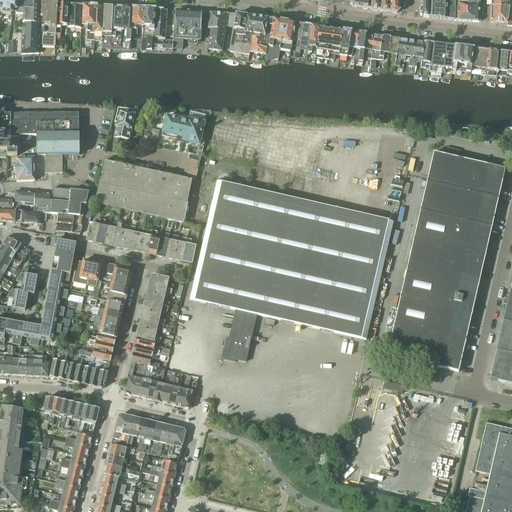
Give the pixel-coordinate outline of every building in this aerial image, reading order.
[(13,15),(14,1),(0,0),(0,19),(1,20),(1,16),(11,17),(13,15)] [(349,0),(349,5),(351,8),(359,9),(359,0),(349,0)] [(369,10),(370,0),(359,0),(359,9),(369,10)] [(370,0),(369,10),(379,12),(379,0),(370,0)] [(379,0),(379,12),(389,13),(389,0),(379,0)] [(389,0),(389,13),(397,14),(400,12),(400,0),(389,0)] [(429,0),(419,0),(419,15),(422,18),(429,19),(429,0)] [(429,0),(429,19),(438,20),(438,0),(429,0)] [(446,0),(438,0),(438,20),(446,21),(446,0)] [(454,21),(455,0),(446,0),(446,21),(454,21)] [(479,22),(479,0),(455,0),(454,21),(477,23),(478,22),(479,22)] [(511,0),(491,0),(491,8),(500,8),(510,8),(511,8),(511,0)] [(40,15),(41,3),(29,3),(29,2),(17,1),(16,13),(15,13),(15,15),(22,15),(21,55),(39,55),(40,39),(40,34),(40,15)] [(56,39),(57,5),(41,3),(40,15),(40,34),(40,39),(41,39),(41,46),(55,47),(56,39)] [(68,5),(57,5),(56,39),(60,40),(61,28),(61,26),(67,26),(68,5)] [(68,5),(67,26),(67,28),(82,30),(82,29),(81,23),(82,6),(68,5)] [(93,7),(82,6),(81,23),(82,29),(87,29),(86,41),(91,41),(90,48),(94,49),(94,44),(94,33),(92,32),(92,26),(92,22),(93,22),(93,18),(92,18),(93,7)] [(103,8),(93,7),(92,18),(93,18),(93,22),(92,22),(92,26),(92,32),(94,33),(94,44),(96,44),(96,47),(98,47),(99,37),(97,37),(97,34),(102,34),(103,8)] [(103,8),(102,34),(101,49),(108,50),(109,38),(111,38),(112,8),(103,8)] [(132,9),(112,8),(111,38),(115,38),(115,32),(126,32),(126,41),(130,42),(131,35),(132,9)] [(500,8),(491,8),(491,23),(499,24),(500,8)] [(510,8),(500,8),(499,24),(507,24),(509,17),(511,16),(511,11),(509,11),(510,8)] [(143,10),(132,9),(131,35),(137,35),(137,29),(142,29),(143,10)] [(143,10),(142,29),(142,40),(147,40),(152,40),(152,38),(153,39),(154,25),(155,10),(143,10)] [(155,10),(154,25),(166,25),(166,19),(166,12),(166,11),(155,10)] [(173,42),(172,51),(172,52),(187,53),(188,41),(200,41),(202,13),(175,12),(174,40),(173,40),(173,42)] [(226,28),(228,15),(209,14),(207,29),(210,29),(207,50),(222,52),(226,28)] [(228,15),(226,28),(232,30),(235,15),(228,15)] [(235,15),(232,30),(228,52),(241,55),(248,56),(251,38),(252,35),(244,34),(246,17),(235,15)] [(252,35),(255,18),(246,17),(244,34),(252,35)] [(264,37),(267,19),(255,18),(252,35),(264,37)] [(267,19),(264,37),(263,48),(266,48),(265,55),(264,58),(266,58),(265,62),(277,60),(283,22),(269,20),(267,19)] [(295,24),(283,22),(277,60),(289,59),(291,51),(293,39),(295,24)] [(295,24),(293,39),(294,39),(294,41),(297,41),(295,52),(300,52),(300,48),(301,47),(300,46),(303,26),(295,24)] [(154,25),(153,39),(165,39),(166,25),(154,25)] [(303,26),(300,46),(301,47),(300,48),(307,49),(309,43),(311,27),(303,26)] [(309,43),(307,49),(306,54),(311,55),(311,53),(315,54),(316,49),(319,28),(311,27),(309,43)] [(316,49),(315,54),(315,58),(328,60),(329,55),(339,57),(342,32),(319,28),(316,49)] [(342,31),(342,32),(339,57),(347,58),(350,32),(342,31)] [(350,32),(347,58),(347,57),(351,58),(352,50),(356,50),(358,34),(350,32)] [(359,34),(358,34),(356,50),(360,51),(358,63),(362,64),(363,58),(363,56),(366,35),(359,34)] [(264,37),(252,35),(251,38),(248,56),(264,58),(265,55),(266,48),(263,48),(264,37)] [(374,36),(366,35),(363,56),(363,58),(370,60),(372,52),(374,37),(374,36)] [(382,37),(374,37),(372,52),(370,60),(379,61),(379,58),(382,37)] [(391,38),(382,37),(379,58),(379,61),(383,61),(383,56),(388,57),(388,55),(391,39),(391,38)] [(152,40),(152,50),(157,50),(159,50),(165,51),(167,51),(172,51),(173,42),(165,41),(165,39),(153,39),(152,38),(152,40)] [(391,39),(388,55),(392,56),(391,67),(395,67),(396,60),(399,40),(391,39)] [(152,40),(147,40),(146,43),(141,43),(141,50),(146,50),(151,51),(152,50),(152,40)] [(405,57),(407,41),(399,40),(396,60),(395,67),(395,68),(397,68),(397,67),(399,67),(399,61),(403,62),(405,57)] [(415,42),(407,41),(405,57),(409,58),(408,67),(411,68),(415,42)] [(415,42),(411,68),(411,74),(414,74),(415,63),(421,64),(424,43),(415,42)] [(424,43),(421,64),(421,69),(429,70),(430,64),(432,44),(424,43)] [(443,69),(446,46),(432,44),(430,64),(429,70),(428,73),(434,73),(435,69),(441,69),(441,68),(443,69)] [(451,72),(454,47),(446,46),(443,69),(441,68),(441,69),(441,70),(441,74),(445,74),(446,71),(451,72)] [(454,47),(451,72),(450,74),(455,75),(456,68),(460,68),(460,66),(461,66),(464,49),(454,47)] [(460,66),(460,68),(461,68),(460,72),(470,73),(473,50),(464,49),(461,66),(460,66)] [(473,50),(470,73),(471,73),(471,71),(480,72),(480,73),(485,74),(486,65),(486,61),(487,62),(489,52),(487,51),(487,52),(473,50)] [(497,71),(499,53),(489,52),(487,62),(486,61),(486,65),(485,74),(480,73),(480,76),(486,77),(486,74),(487,74),(487,77),(495,77),(496,75),(497,71)] [(506,75),(508,54),(502,53),(499,53),(497,71),(496,75),(497,75),(497,76),(506,77),(506,75)] [(11,141),(11,114),(2,114),(2,110),(0,110),(0,151),(4,152),(4,157),(7,157),(17,157),(17,152),(19,152),(19,141),(11,141)] [(117,125),(114,138),(129,140),(134,115),(135,116),(135,120),(137,120),(138,112),(118,110),(114,124),(117,125)] [(79,114),(11,114),(11,141),(19,141),(19,138),(19,143),(31,143),(31,137),(36,136),(36,145),(36,156),(45,156),(45,174),(62,174),(62,156),(79,156),(79,138),(79,114)] [(184,138),(188,122),(166,117),(166,120),(164,121),(163,125),(164,127),(162,137),(174,139),(174,136),(184,138)] [(188,122),(184,138),(183,142),(202,146),(207,123),(188,118),(188,122)] [(148,144),(155,146),(159,131),(152,129),(148,144)] [(400,299),(399,303),(393,327),(393,326),(392,327),(393,328),(386,356),(458,373),(465,344),(466,343),(465,343),(471,315),(472,315),(472,314),(478,286),(479,286),(479,285),(478,285),(485,257),(486,256),(485,256),(491,228),(492,228),(492,227),(498,199),(499,199),(499,198),(498,198),(505,170),(433,153),(427,182),(426,182),(426,183),(420,211),(419,211),(419,212),(420,212),(413,240),(412,241),(413,241),(407,269),(406,269),(406,270),(400,298),(399,297),(399,298),(400,299)] [(16,182),(35,182),(34,175),(38,175),(38,170),(34,170),(34,158),(15,159),(16,168),(15,168),(16,182)] [(186,166),(198,169),(199,162),(187,159),(186,166)] [(183,224),(188,204),(187,204),(189,192),(192,181),(183,179),(104,162),(97,192),(97,193),(96,200),(95,204),(103,206),(112,208),(120,210),(133,213),(138,214),(139,214),(140,214),(146,216),(155,218),(158,219),(169,221),(172,222),(175,222),(181,224),(183,224)] [(198,169),(186,166),(183,179),(192,181),(195,182),(198,169)] [(190,300),(235,311),(229,339),(226,339),(226,341),(223,341),(222,347),(224,348),(221,360),(235,363),(236,361),(245,363),(256,316),(366,341),(393,223),(216,183),(190,300)] [(0,209),(19,211),(20,206),(34,207),(33,213),(41,213),(46,214),(51,214),(57,215),(80,217),(81,218),(83,218),(84,212),(88,193),(83,192),(52,189),(52,195),(35,194),(19,192),(14,192),(14,195),(8,194),(8,197),(5,197),(5,199),(3,199),(0,198),(0,209)] [(0,222),(8,223),(20,224),(21,212),(19,211),(0,209),(0,222)] [(21,212),(20,224),(40,226),(41,221),(41,213),(33,213),(21,212)] [(57,215),(57,225),(73,226),(80,226),(81,218),(80,217),(57,215)] [(153,224),(155,218),(146,216),(145,221),(145,223),(153,224)] [(95,244),(101,220),(96,219),(94,226),(90,225),(86,242),(95,244)] [(105,221),(101,220),(95,244),(104,246),(108,228),(104,227),(105,221)] [(108,228),(104,246),(112,247),(118,224),(113,223),(112,229),(108,228)] [(121,249),(125,232),(122,231),(123,227),(122,227),(123,225),(118,224),(112,247),(121,249)] [(57,225),(56,233),(57,233),(64,234),(80,235),(82,226),(80,226),(73,226),(57,225)] [(125,232),(121,249),(130,251),(135,228),(130,227),(129,232),(125,232)] [(135,228),(130,251),(139,253),(143,235),(139,235),(140,229),(135,228)] [(143,235),(139,253),(147,255),(152,231),(148,230),(146,236),(143,235)] [(157,232),(152,231),(147,255),(156,257),(160,239),(156,238),(157,232)] [(160,239),(156,257),(165,259),(170,235),(165,234),(164,240),(160,239)] [(170,235),(165,259),(173,261),(177,243),(173,242),(175,236),(170,235)] [(24,248),(22,252),(18,250),(21,246),(7,238),(2,245),(26,259),(30,251),(24,248)] [(181,244),(177,243),(173,261),(182,263),(187,239),(182,238),(181,244)] [(187,239),(182,263),(191,264),(195,247),(191,246),(192,240),(187,239)] [(52,266),(51,271),(70,274),(71,270),(76,244),(57,240),(52,266)] [(26,259),(2,245),(0,249),(0,253),(19,265),(19,266),(22,262),(23,263),(26,259)] [(19,265),(0,253),(0,263),(18,274),(20,270),(17,268),(19,265)] [(75,269),(73,282),(77,283),(78,277),(79,277),(78,279),(84,280),(82,285),(87,287),(92,263),(76,260),(74,269),(75,269)] [(0,263),(0,272),(4,275),(6,272),(16,277),(18,274),(0,263)] [(101,266),(92,263),(87,287),(92,288),(93,282),(97,283),(97,282),(99,277),(99,274),(101,266)] [(108,270),(107,275),(130,281),(131,274),(130,271),(115,268),(109,267),(108,270)] [(51,271),(48,288),(62,290),(63,281),(69,282),(70,274),(51,271)] [(4,275),(0,272),(0,282),(10,288),(12,284),(2,278),(4,275)] [(20,274),(16,282),(22,283),(21,292),(28,293),(28,294),(34,295),(37,277),(27,275),(20,274)] [(107,275),(106,280),(111,281),(110,285),(128,289),(130,281),(107,275)] [(149,285),(172,291),(173,286),(167,285),(168,280),(153,276),(150,278),(149,285)] [(10,288),(0,282),(0,288),(1,288),(4,290),(5,290),(8,291),(10,288)] [(496,350),(495,350),(511,354),(511,282),(510,292),(509,292),(509,293),(503,321),(502,321),(502,322),(503,322),(496,350)] [(104,287),(103,292),(126,297),(128,289),(110,285),(109,289),(104,287)] [(149,285),(147,294),(165,298),(166,294),(171,295),(172,291),(149,285)] [(48,288),(45,305),(58,307),(60,299),(66,300),(67,291),(62,290),(48,288)] [(11,290),(7,298),(13,299),(12,309),(25,311),(28,294),(28,293),(21,292),(11,290)] [(126,297),(103,292),(101,297),(107,298),(106,302),(124,306),(126,297)] [(147,294),(144,303),(168,308),(169,304),(164,302),(165,298),(147,294)] [(72,297),(70,302),(77,303),(78,304),(79,304),(82,305),(83,299),(72,296),(72,297)] [(124,306),(106,302),(105,305),(100,304),(99,309),(122,314),(124,306)] [(168,308),(144,303),(142,311),(160,316),(161,312),(167,313),(168,308)] [(45,305),(42,322),(55,325),(57,316),(63,317),(64,308),(58,307),(45,305)] [(122,314),(99,309),(97,313),(99,314),(98,318),(102,318),(120,322),(122,314)] [(160,316),(142,311),(140,320),(164,326),(165,321),(159,320),(160,316)] [(96,321),(95,325),(118,331),(120,322),(102,318),(101,322),(96,321)] [(64,319),(62,327),(69,328),(71,321),(64,319)] [(140,320),(138,329),(156,333),(157,329),(163,331),(164,326),(140,320)] [(7,321),(5,334),(13,336),(12,345),(20,347),(22,338),(25,324),(7,321)] [(41,327),(39,341),(43,341),(52,343),(54,333),(59,334),(61,326),(55,325),(42,322),(41,327)] [(25,324),(22,338),(31,339),(30,346),(37,347),(39,341),(41,327),(25,324)] [(118,331),(95,325),(94,330),(99,331),(98,335),(116,339),(118,331)] [(67,330),(62,328),(59,337),(66,339),(68,330),(67,330)] [(138,329),(136,337),(155,342),(155,343),(160,344),(161,338),(155,337),(156,333),(138,329)] [(116,339),(98,335),(97,334),(96,338),(85,336),(84,341),(87,342),(89,342),(114,347),(116,339)] [(155,342),(136,337),(134,346),(169,354),(170,350),(160,348),(154,346),(155,343),(155,342)] [(89,342),(87,342),(86,343),(88,343),(88,345),(94,346),(93,351),(112,355),(114,347),(89,342)] [(134,346),(132,354),(151,359),(157,360),(158,356),(168,358),(169,354),(134,346)] [(3,359),(2,376),(10,376),(12,347),(8,347),(8,354),(3,354),(3,359)] [(17,377),(19,355),(15,354),(15,348),(12,347),(12,348),(10,376),(17,377)] [(57,379),(64,351),(59,350),(57,361),(53,361),(49,378),(49,379),(57,379)] [(80,350),(80,351),(79,356),(87,357),(90,358),(95,359),(103,361),(110,363),(112,355),(93,351),(92,354),(87,353),(87,352),(80,350)] [(511,354),(495,350),(495,351),(496,351),(489,380),(511,385),(511,354)] [(65,381),(69,364),(65,363),(67,358),(67,355),(69,352),(64,351),(57,379),(65,381)] [(69,364),(65,381),(72,383),(79,356),(76,354),(75,354),(72,365),(69,364)] [(132,354),(130,363),(135,364),(138,365),(141,366),(145,367),(153,369),(159,370),(160,366),(160,365),(159,365),(150,363),(151,359),(132,354)] [(19,355),(17,377),(25,377),(26,356),(19,355)] [(31,356),(26,356),(25,377),(33,378),(34,356),(33,356),(31,356)] [(34,356),(33,378),(40,378),(42,357),(34,356)] [(80,385),(84,368),(81,367),(83,359),(86,360),(87,357),(79,356),(72,383),(80,385)] [(46,357),(42,357),(40,378),(49,379),(49,378),(50,374),(50,362),(46,361),(46,357)] [(84,368),(80,385),(88,386),(95,359),(87,357),(86,360),(85,363),(89,364),(88,368),(84,368)] [(103,361),(95,359),(88,386),(96,388),(100,371),(96,370),(98,364),(102,365),(103,361)] [(100,371),(96,388),(101,390),(104,388),(110,363),(103,361),(102,365),(105,365),(103,372),(100,371)] [(130,363),(123,393),(125,395),(130,396),(135,378),(132,377),(135,364),(130,363)] [(135,378),(130,396),(138,398),(145,367),(141,366),(138,365),(135,378)] [(145,367),(138,398),(145,400),(153,369),(145,367)] [(153,369),(145,400),(153,402),(160,371),(159,370),(153,369)] [(160,371),(153,402),(160,403),(164,385),(162,385),(165,372),(160,371)] [(164,385),(160,403),(167,405),(174,379),(175,374),(176,373),(167,372),(167,376),(170,376),(168,386),(164,385)] [(174,379),(167,405),(175,407),(179,388),(177,388),(178,380),(177,380),(174,379)] [(187,390),(189,383),(189,382),(186,382),(185,382),(183,389),(179,388),(175,407),(182,409),(187,390)] [(195,393),(197,385),(192,383),(191,391),(187,390),(182,409),(188,410),(191,409),(195,393)] [(383,383),(381,392),(383,392),(384,390),(403,395),(404,388),(383,383)] [(43,413),(42,415),(45,415),(44,422),(43,429),(47,430),(48,425),(54,399),(46,398),(44,406),(43,413)] [(61,401),(54,399),(48,425),(52,426),(53,422),(54,417),(58,418),(61,401)] [(62,431),(69,403),(61,401),(58,418),(57,418),(60,419),(57,430),(62,431)] [(69,403),(62,431),(69,433),(70,428),(68,427),(69,421),(72,422),(76,404),(69,403)] [(70,428),(69,433),(77,434),(84,406),(76,404),(72,422),(75,422),(74,428),(70,428)] [(87,425),(91,408),(84,406),(77,434),(84,436),(85,433),(82,432),(82,430),(84,424),(87,425)] [(0,428),(22,431),(24,423),(27,424),(27,419),(24,419),(25,411),(1,407),(0,414),(0,428)] [(97,409),(91,408),(87,425),(90,426),(88,434),(85,433),(84,436),(92,438),(95,425),(98,412),(97,409)] [(121,435),(126,416),(120,415),(118,417),(112,439),(117,440),(118,434),(121,435)] [(126,416),(121,435),(125,436),(122,448),(126,449),(133,418),(126,416)] [(133,418),(126,449),(130,450),(134,451),(134,449),(131,448),(133,438),(136,438),(141,420),(133,418)] [(134,449),(134,451),(134,452),(139,453),(148,422),(141,420),(136,438),(139,439),(137,449),(134,449)] [(148,422),(139,453),(145,455),(148,455),(149,451),(145,451),(147,446),(150,447),(156,424),(148,422)] [(149,451),(148,455),(151,456),(155,457),(163,426),(156,424),(150,447),(149,451)] [(511,511),(511,430),(486,424),(475,472),(489,476),(485,493),(469,490),(467,498),(469,498),(465,511),(511,511)] [(163,426),(155,457),(159,458),(163,458),(164,456),(160,455),(163,445),(166,445),(170,427),(163,426)] [(164,456),(163,458),(170,460),(171,457),(173,447),(178,429),(170,427),(166,445),(169,446),(167,457),(164,456)] [(0,449),(20,451),(21,444),(24,444),(25,439),(22,438),(22,431),(0,428),(0,449)] [(178,429),(173,447),(181,449),(182,447),(185,433),(183,430),(178,429)] [(89,449),(92,438),(77,435),(76,440),(67,438),(65,443),(89,449)] [(89,449),(65,443),(64,447),(73,449),(72,455),(87,459),(89,449)] [(111,446),(108,456),(124,460),(125,454),(133,456),(134,452),(134,451),(130,450),(126,449),(122,448),(119,447),(111,446)] [(22,451),(20,451),(0,449),(0,453),(0,458),(21,460),(22,452),(22,451)] [(87,459),(72,455),(70,461),(61,459),(60,463),(84,469),(87,459)] [(108,456),(106,465),(136,473),(136,472),(137,468),(123,465),(124,460),(108,456)] [(0,467),(20,469),(21,460),(0,458),(0,467)] [(150,471),(174,477),(177,465),(163,461),(161,469),(151,467),(150,471)] [(84,469),(60,463),(59,468),(68,470),(67,476),(81,480),(84,469)] [(106,465),(103,475),(118,479),(119,479),(120,473),(128,475),(138,477),(139,478),(140,473),(136,472),(136,473),(106,465)] [(0,476),(18,478),(20,469),(0,467),(0,476)] [(174,477),(150,471),(143,469),(142,474),(158,478),(156,485),(171,489),(174,477)] [(103,475),(101,485),(125,491),(126,487),(117,484),(118,479),(103,475)] [(23,478),(18,478),(0,476),(0,509),(10,509),(18,508),(18,509),(20,509),(23,508),(25,490),(27,479),(23,478)] [(81,480),(67,476),(65,482),(56,480),(55,484),(79,490),(81,480)] [(79,490),(55,484),(54,489),(63,491),(61,497),(76,501),(79,490)] [(101,485),(98,496),(113,499),(114,493),(124,496),(125,491),(101,485)] [(146,491),(144,495),(168,501),(171,489),(156,485),(155,493),(146,491)] [(165,511),(168,501),(144,495),(143,500),(152,502),(151,509),(161,511),(165,511)] [(98,496),(95,506),(118,511),(128,511),(130,510),(111,505),(113,499),(98,496)] [(76,501),(61,497),(60,503),(51,500),(50,505),(73,511),(76,501)] [(33,501),(31,511),(34,511),(37,511),(40,502),(38,502),(33,501)]
